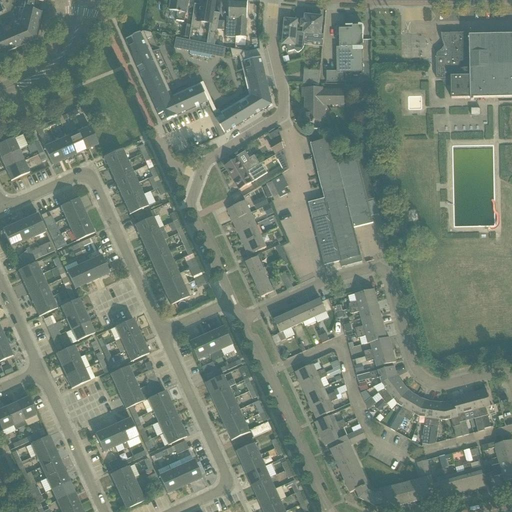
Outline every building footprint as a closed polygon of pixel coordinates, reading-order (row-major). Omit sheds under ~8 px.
[(0,55),(33,42),(40,15),(42,15),(44,5),(42,4),(43,0),(0,0),(0,8),(1,11),(2,13),(0,13),(0,55)] [(171,0),(169,11),(177,12),(176,19),(176,21),(183,23),(184,23),(186,15),(186,14),(187,14),(187,10),(189,0),(186,0),(171,0)] [(194,5),(191,30),(200,31),(201,22),(210,23),(207,45),(215,46),(219,14),(213,13),(214,2),(205,1),(203,1),(202,1),(201,0),(200,6),(194,5)] [(226,28),(226,37),(236,37),(236,31),(236,28),(238,1),(230,1),(230,19),(227,18),(226,28)] [(236,31),(236,37),(243,38),(246,38),(248,2),(238,1),(236,28),(236,31)] [(302,22),(301,28),(304,28),(304,33),(303,42),(304,42),(312,42),(312,34),(320,35),(321,28),(322,18),(314,17),(314,15),(306,15),(305,22),(302,22)] [(297,53),(298,53),(301,51),(302,50),(304,47),(304,45),(304,42),(303,42),(304,33),(296,32),(297,21),(285,20),(283,45),(286,45),(288,52),(294,51),(297,53)] [(183,25),(181,38),(189,39),(191,26),(183,25)] [(327,72),(327,83),(346,82),(343,82),(343,73),(363,73),(362,47),(362,27),(346,27),(337,27),(337,36),(339,36),(339,45),(339,48),(337,48),(337,72),(327,72)] [(147,40),(153,37),(151,34),(143,32),(125,40),(162,124),(209,102),(202,87),(173,100),(172,96),(147,40)] [(442,33),(441,34),(441,36),(441,38),(442,40),(442,42),(443,43),(443,45),(444,47),(444,48),(446,51),(440,54),(438,52),(437,52),(441,57),(443,57),(443,79),(443,81),(449,86),(451,86),(451,99),(471,99),(471,101),(473,101),(473,99),(511,97),(511,35),(470,36),(470,33),(450,34),(442,34),(442,33)] [(176,39),(174,48),(190,52),(190,55),(211,59),(211,56),(224,58),(226,48),(215,46),(207,45),(176,39)] [(216,111),(213,113),(217,120),(216,120),(225,135),(246,122),(272,106),(261,57),(259,52),(259,50),(247,53),(231,50),(233,58),(239,56),(245,79),(248,78),(252,97),(246,101),(222,116),(220,113),(218,110),(216,111)] [(303,84),(319,85),(320,72),(314,71),(304,71),(303,84)] [(313,129),(326,130),(326,106),(344,107),(344,90),(322,89),(302,89),(302,97),(305,97),(305,121),(313,121),(313,129)] [(62,117),(58,119),(62,127),(66,125),(64,121),(71,118),(69,114),(62,117)] [(39,127),(35,129),(39,136),(42,134),(41,132),(48,128),(46,124),(39,127)] [(89,127),(78,133),(86,150),(98,145),(89,127)] [(269,145),(275,155),(284,150),(279,130),(270,135),(274,142),(269,145)] [(78,133),(66,138),(75,156),(86,150),(78,133)] [(66,138),(55,143),(64,161),(75,156),(66,138)] [(13,139),(0,144),(0,158),(0,159),(19,151),(13,139)] [(311,144),(317,170),(338,165),(331,140),(321,142),(311,144)] [(37,142),(34,144),(39,155),(43,153),(37,142)] [(55,143),(43,148),(52,166),(64,161),(55,143)] [(366,146),(358,148),(359,155),(367,154),(366,146)] [(122,150),(103,158),(109,170),(127,161),(122,150)] [(19,151),(0,159),(5,170),(24,162),(19,151)] [(284,151),(275,156),(277,160),(279,163),(283,160),(286,159),(285,156),(284,151)] [(237,159),(225,166),(226,166),(228,169),(227,170),(233,181),(262,164),(261,163),(260,164),(255,156),(250,159),(245,152),(236,158),(237,159)] [(309,204),(313,221),(349,212),(345,195),(372,188),(370,179),(365,160),(357,162),(357,160),(338,165),(317,170),(325,200),(309,204)] [(127,161),(109,170),(114,181),(132,173),(127,161)] [(24,162),(5,170),(10,182),(29,173),(24,162)] [(233,181),(239,191),(252,183),(268,174),(262,164),(233,181)] [(132,173),(114,181),(119,192),(137,184),(132,173)] [(152,177),(148,179),(151,187),(155,185),(157,188),(161,187),(160,185),(159,183),(156,175),(152,177)] [(272,181),(280,198),(287,195),(285,189),(289,187),(283,176),(272,181)] [(137,184),(119,192),(124,204),(142,195),(137,184)] [(272,184),(267,186),(273,197),(277,194),(272,184)] [(349,212),(354,228),(373,224),(371,217),(379,215),(376,201),(368,203),(367,201),(375,199),(372,188),(345,195),(349,212)] [(142,195),(124,204),(129,215),(138,211),(148,207),(142,195)] [(265,197),(259,200),(262,208),(268,205),(265,197)] [(78,199),(60,208),(65,219),(84,211),(78,199)] [(230,218),(232,222),(251,214),(245,202),(227,210),(231,218),(230,218)] [(269,205),(263,208),(267,217),(273,214),(269,205)] [(84,211),(65,219),(70,231),(89,222),(84,211)] [(313,221),(317,237),(333,233),(354,228),(349,212),(313,221)] [(251,214),(232,222),(233,222),(236,229),(235,230),(237,234),(256,225),(252,216),(251,214)] [(37,215),(25,220),(33,238),(45,233),(41,224),(38,218),(37,215)] [(47,218),(43,220),(46,228),(51,226),(55,224),(51,216),(47,218)] [(143,222),(134,226),(139,238),(158,230),(158,229),(163,227),(158,216),(153,219),(152,218),(143,222)] [(25,220),(14,225),(22,243),(33,238),(25,220)] [(89,222),(70,231),(76,242),(85,238),(94,234),(89,222)] [(11,226),(2,230),(3,231),(6,238),(11,249),(20,245),(22,243),(14,225),(11,226)] [(256,225),(237,234),(238,233),(241,241),(240,241),(242,245),(261,237),(256,225)] [(51,226),(46,228),(49,234),(51,239),(56,237),(51,226)] [(333,233),(340,262),(341,267),(362,262),(354,228),(333,233)] [(158,230),(139,238),(144,249),(163,241),(158,230)] [(317,237),(324,266),(340,262),(333,233),(317,237)] [(56,237),(51,239),(57,251),(62,249),(60,244),(59,244),(56,237)] [(261,237),(242,245),(243,245),(246,252),(245,252),(247,257),(256,253),(266,248),(261,237)] [(163,241),(144,249),(150,261),(168,252),(163,241)] [(40,253),(42,257),(54,252),(50,243),(39,248),(41,253),(40,253)] [(81,243),(69,248),(71,253),(83,248),(81,243)] [(29,248),(25,249),(29,258),(31,262),(42,257),(40,253),(33,256),(29,248)] [(168,252),(150,261),(155,272),(173,263),(168,252)] [(184,258),(189,270),(197,266),(192,255),(188,257),(184,258)] [(101,256),(89,262),(97,280),(109,275),(101,256)] [(13,265),(15,270),(31,262),(29,258),(13,265)] [(255,259),(246,263),(251,275),(265,269),(263,264),(261,265),(258,258),(255,259)] [(89,262),(78,267),(86,285),(97,280),(89,262)] [(27,268),(18,272),(23,283),(41,275),(36,263),(27,268)] [(173,263),(155,272),(160,283),(178,275),(173,263)] [(189,270),(194,281),(202,277),(201,274),(197,266),(189,270)] [(78,267),(66,272),(70,281),(74,290),(86,285),(78,267)] [(265,269),(251,275),(256,286),(268,281),(265,274),(267,273),(265,269)] [(41,275),(23,283),(28,295),(47,286),(41,275)] [(178,275),(160,283),(165,294),(183,286),(178,275)] [(194,281),(198,289),(206,285),(202,277),(194,281)] [(268,295),(270,299),(277,295),(273,287),(271,288),(268,281),(256,286),(261,298),(268,295)] [(47,286),(28,295),(33,306),(52,298),(47,286)] [(183,286),(165,294),(170,306),(189,298),(183,286)] [(357,302),(348,304),(350,309),(377,302),(374,290),(360,293),(355,295),(357,302)] [(52,298),(33,306),(38,318),(48,313),(57,309),(52,298)] [(69,304),(60,308),(66,319),(84,311),(79,299),(72,303),(69,304)] [(312,303),(309,305),(314,318),(315,318),(317,324),(329,319),(326,313),(320,300),(312,303)] [(377,302),(350,309),(351,314),(359,312),(361,320),(380,315),(378,307),(377,302)] [(309,305),(297,310),(303,323),(314,318),(309,305)] [(297,310),(285,316),(291,329),(291,328),(303,323),(297,310)] [(84,311),(66,319),(71,331),(89,322),(84,311)] [(363,327),(355,329),(356,334),(383,327),(382,322),(380,315),(361,320),(363,327)] [(47,319),(43,321),(44,323),(46,328),(51,326),(56,324),(52,316),(47,319)] [(282,333),(291,329),(285,316),(274,321),(280,334),(278,334),(281,342),(286,340),(282,333)] [(133,320),(115,328),(120,340),(138,332),(133,320)] [(89,322),(71,331),(76,342),(85,338),(94,334),(89,322)] [(225,327),(213,333),(221,351),(233,346),(225,327)] [(383,327),(356,334),(357,339),(360,338),(362,346),(368,344),(370,343),(386,339),(383,327)] [(120,340),(115,342),(120,354),(125,351),(143,343),(138,332),(120,340)] [(213,333),(202,338),(210,356),(221,351),(213,333)] [(202,338),(190,343),(199,361),(210,356),(202,338)] [(372,350),(364,353),(365,358),(392,350),(389,338),(386,339),(370,343),(372,350)] [(143,343),(125,351),(130,363),(139,359),(148,355),(143,343)] [(7,345),(0,348),(0,362),(12,357),(7,345)] [(65,351),(55,355),(61,367),(79,358),(74,347),(65,351)] [(392,350),(365,358),(366,363),(375,360),(377,368),(386,365),(395,363),(392,350)] [(284,351),(281,357),(286,360),(289,354),(284,351)] [(79,358),(61,367),(66,378),(84,370),(79,358)] [(236,362),(228,366),(230,370),(238,366),(242,365),(240,360),(236,362)] [(103,361),(99,363),(104,375),(108,373),(103,361)] [(339,361),(331,365),(333,370),(339,368),(340,367),(339,361)] [(313,365),(295,373),(298,380),(298,381),(300,385),(326,373),(324,370),(317,373),(313,365)] [(3,369),(6,375),(12,372),(10,366),(3,369)] [(228,366),(217,371),(219,375),(230,370),(228,366)] [(119,371),(110,375),(115,387),(133,379),(128,367),(119,371)] [(239,369),(244,381),(248,379),(243,367),(239,369)] [(384,369),(357,377),(358,382),(371,379),(371,380),(380,378),(381,384),(398,376),(396,372),(395,373),(394,367),(384,369)] [(328,373),(326,373),(327,377),(329,376),(330,378),(341,373),(339,368),(333,370),(328,373)] [(84,370),(66,378),(71,390),(89,381),(84,370)] [(148,372),(144,373),(147,381),(151,379),(155,377),(154,374),(152,370),(148,372)] [(326,373),(300,385),(302,390),(303,389),(306,396),(323,388),(320,381),(321,379),(327,377),(326,373)] [(224,376),(206,384),(211,396),(236,385),(234,380),(227,383),(224,376)] [(385,389),(378,394),(382,399),(402,384),(399,380),(399,379),(398,376),(381,384),(385,389)] [(133,379),(115,387),(120,398),(138,390),(133,379)] [(157,381),(150,385),(153,392),(160,389),(157,381)] [(366,382),(359,384),(360,391),(368,390),(366,382)] [(402,384),(382,399),(387,405),(393,400),(397,405),(409,391),(406,388),(406,389),(402,384)] [(236,385),(211,396),(216,407),(234,399),(229,388),(236,385)] [(323,388),(306,396),(309,403),(308,404),(310,408),(336,396),(334,393),(329,395),(326,395),(323,388)] [(475,393),(484,429),(491,428),(486,408),(490,406),(486,389),(482,391),(482,392),(475,393)] [(138,390),(120,398),(125,410),(147,400),(150,399),(148,394),(142,397),(138,390)] [(409,391),(397,405),(402,408),(398,415),(404,418),(416,397),(412,394),(412,393),(409,391)] [(150,399),(147,400),(152,412),(170,403),(165,392),(150,399)] [(366,392),(362,395),(366,402),(371,398),(366,392)] [(467,394),(463,395),(470,421),(481,418),(475,393),(467,395),(467,394)] [(459,423),(470,421),(463,395),(460,396),(460,397),(452,399),(453,402),(459,423)] [(336,396),(310,408),(312,413),(313,412),(316,419),(325,415),(334,411),(331,404),(332,402),(338,400),(336,396)] [(416,397),(404,418),(410,422),(414,415),(419,418),(425,400),(422,399),(421,400),(416,397)] [(28,398),(16,403),(25,421),(36,416),(28,398)] [(365,402),(364,403),(368,410),(368,409),(371,407),(376,404),(372,399),(371,398),(370,398),(369,400),(368,400),(366,402),(365,402)] [(234,399),(216,407),(221,419),(239,410),(234,399)] [(425,400),(419,418),(425,418),(424,427),(431,428),(434,403),(429,402),(429,401),(425,400)] [(386,406),(382,401),(377,405),(382,410),(386,406)] [(448,402),(444,403),(445,421),(451,420),(453,428),(460,426),(459,423),(453,402),(448,403),(448,402)] [(16,403),(5,408),(13,427),(25,421),(16,403)] [(170,403),(152,412),(157,423),(176,415),(170,403)] [(431,433),(429,446),(435,444),(437,429),(438,429),(439,420),(445,421),(444,403),(440,403),(440,404),(434,403),(431,428),(431,429),(431,433)] [(5,408),(0,410),(0,428),(1,432),(13,427),(5,408)] [(239,410),(221,419),(226,430),(245,422),(239,410)] [(176,415),(157,423),(163,435),(181,426),(176,415)] [(401,423),(404,418),(398,415),(395,420),(401,423)] [(332,416),(315,423),(318,431),(317,431),(319,435),(345,424),(344,420),(338,423),(335,422),(332,416)] [(138,418),(133,420),(137,428),(141,426),(144,424),(141,417),(138,419),(138,418)] [(129,419),(118,424),(126,443),(127,443),(138,439),(129,419)] [(245,422),(226,430),(231,442),(240,438),(250,433),(245,422)] [(264,425),(259,427),(260,430),(262,434),(263,434),(265,433),(271,430),(268,423),(264,425)] [(118,424),(106,430),(115,449),(122,446),(124,450),(129,448),(127,443),(126,443),(118,424)] [(345,424),(319,435),(321,440),(322,440),(325,447),(331,444),(343,439),(343,438),(340,431),(341,430),(343,429),(347,427),(345,424)] [(359,425),(351,429),(353,433),(354,433),(361,430),(359,425)] [(181,426),(163,435),(168,446),(186,438),(181,426)] [(106,430),(95,435),(103,453),(103,454),(115,449),(106,430)] [(347,436),(345,437),(348,443),(350,446),(365,439),(361,430),(354,433),(353,433),(347,436)] [(20,441),(20,442),(22,446),(23,445),(28,443),(29,442),(33,440),(32,439),(31,436),(28,438),(20,441)] [(49,437),(30,445),(36,457),(54,448),(49,437)] [(343,439),(331,444),(334,449),(346,444),(348,443),(345,437),(343,438),(343,439)] [(495,448),(497,458),(511,453),(511,440),(495,445),(494,443),(487,445),(489,450),(495,448)] [(173,447),(175,452),(176,455),(188,449),(185,442),(173,447)] [(245,448),(236,452),(242,464),(260,456),(255,444),(245,448)] [(334,449),(330,451),(350,494),(356,491),(358,496),(357,498),(367,503),(371,493),(368,492),(346,444),(334,449)] [(54,448),(36,457),(41,468),(59,460),(54,448)] [(16,452),(11,454),(12,454),(17,465),(21,463),(17,456),(16,452)] [(491,467),(492,472),(511,466),(511,453),(497,458),(499,465),(491,467)] [(444,457),(439,458),(441,467),(442,470),(446,468),(445,465),(446,465),(445,461),(452,459),(451,455),(444,457)] [(260,456),(242,464),(247,475),(265,467),(260,456)] [(120,459),(108,464),(109,466),(112,472),(123,467),(121,462),(120,459)] [(59,460),(41,468),(46,479),(64,471),(59,460)] [(193,461),(181,466),(190,484),(201,479),(193,461)] [(427,461),(417,464),(421,480),(425,479),(431,478),(427,461)] [(467,463),(466,463),(473,491),(478,490),(478,489),(486,487),(483,477),(482,475),(481,468),(473,470),(471,468),(470,462),(467,463)] [(463,473),(456,474),(461,493),(468,491),(469,492),(473,491),(466,463),(463,464),(462,464),(464,470),(463,473)] [(181,466),(170,471),(178,490),(190,484),(181,466)] [(502,475),(504,482),(511,480),(511,466),(492,472),(494,477),(502,475)] [(119,471),(110,476),(115,487),(133,479),(128,467),(119,471)] [(265,467),(247,475),(252,487),(270,478),(265,467)] [(445,469),(442,470),(449,497),(454,496),(454,495),(461,493),(456,474),(449,476),(447,475),(445,469)] [(432,481),(431,481),(434,491),(436,500),(444,498),(444,499),(449,497),(442,470),(438,471),(440,477),(439,479),(432,481)] [(64,471),(46,479),(51,491),(69,482),(64,471)] [(170,471),(159,476),(163,486),(167,495),(178,490),(170,471)] [(26,475),(22,477),(27,488),(31,486),(26,475)] [(270,478),(252,487),(257,498),(275,490),(270,478)] [(431,478),(425,479),(425,482),(426,482),(429,492),(434,491),(431,481),(432,481),(431,478)] [(133,479),(115,487),(120,499),(138,490),(133,479)] [(69,482),(51,491),(56,502),(74,494),(69,482)] [(153,483),(150,485),(153,493),(161,489),(158,482),(153,483)] [(371,493),(367,503),(377,508),(378,505),(383,504),(385,510),(430,498),(429,492),(426,482),(425,482),(375,495),(371,493)] [(31,486),(27,488),(28,490),(29,492),(32,499),(36,497),(41,495),(37,488),(35,489),(34,485),(31,486)] [(138,490),(120,499),(126,510),(144,502),(140,493),(138,490)] [(275,490),(257,498),(262,509),(280,501),(275,490)] [(299,492),(295,494),(299,502),(300,506),(304,504),(303,500),(299,492)] [(74,494),(56,502),(60,511),(63,511),(79,505),(74,494)] [(36,497),(32,499),(35,507),(36,508),(37,511),(41,509),(39,504),(36,497)] [(285,511),(280,501),(262,509),(263,511),(285,511)]
